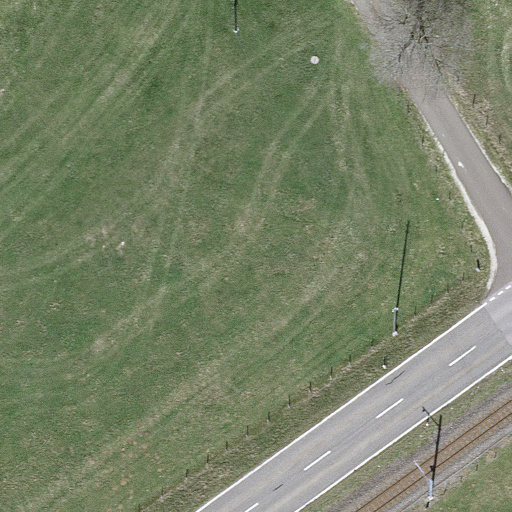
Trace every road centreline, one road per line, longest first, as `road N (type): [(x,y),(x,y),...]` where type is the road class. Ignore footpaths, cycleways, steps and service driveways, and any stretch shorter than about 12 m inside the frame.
road 1 (primary): [(241,511),(511,317)]
road 2 (unclassified): [(511,244),(362,0)]
